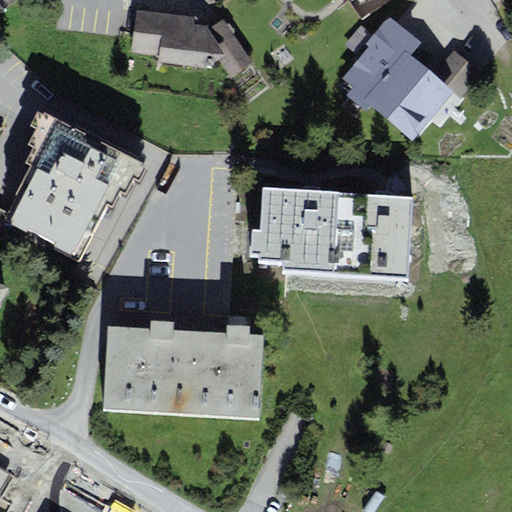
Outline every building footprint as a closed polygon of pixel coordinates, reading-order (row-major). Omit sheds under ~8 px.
[(195,17),(137,11),(132,53),(157,55),(156,63),(209,69),(220,62),(231,78),(255,62),(225,18),(208,29),(206,25),(195,24),(195,17)] [(353,84),(378,104),(416,58),(391,38),(353,84)] [(442,80),(416,58),(378,104),(425,142),(463,96),(442,80)] [(442,80),(463,96),(481,74),(460,58),(442,80)] [(57,130),(9,218),(83,258),(132,170),(57,130)] [(267,195),(262,260),(424,272),(429,207),(383,203),(301,198),(267,195)] [(0,283),(0,304),(9,288),(0,283)] [(113,328),(107,413),(275,425),(281,341),(238,338),(153,331),(113,328)] [(0,511),(0,492),(10,474),(0,467),(0,511)]
